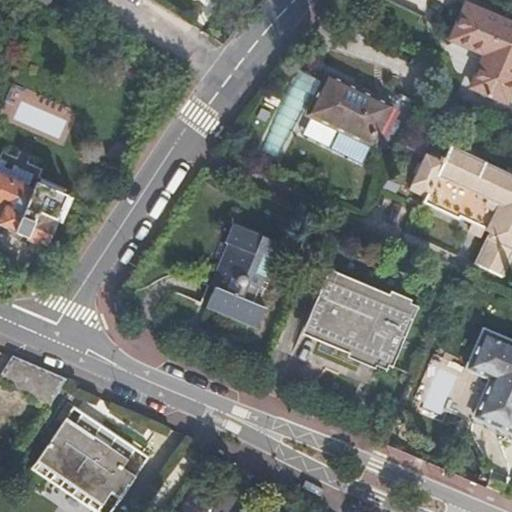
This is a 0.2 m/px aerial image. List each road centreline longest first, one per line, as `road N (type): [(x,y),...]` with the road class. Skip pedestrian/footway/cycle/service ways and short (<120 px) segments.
road 1 (residential): [(49,338),(176,143),(227,80)]
road 2 (residential): [(489,511),(205,398)]
road 3 (residential): [(205,398),(222,433),(260,440),(416,511)]
road 4 (residential): [(49,338),(205,398)]
road 5 (residential): [(227,80),(105,0)]
